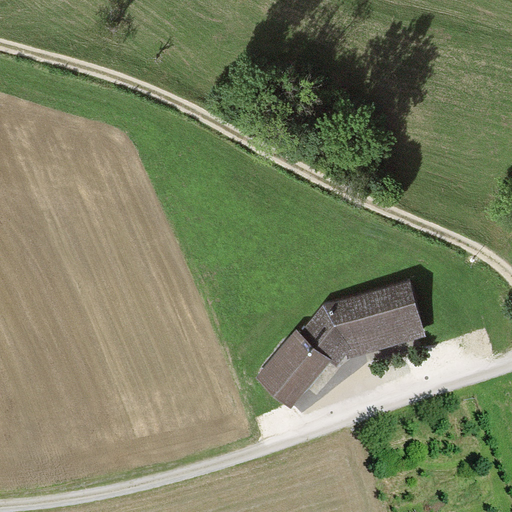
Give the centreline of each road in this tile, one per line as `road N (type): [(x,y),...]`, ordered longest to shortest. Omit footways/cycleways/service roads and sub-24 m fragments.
road 1 (track): [(0,45),(143,85),(511,275)]
road 2 (track): [(511,361),(214,465),(106,493),(0,506)]
